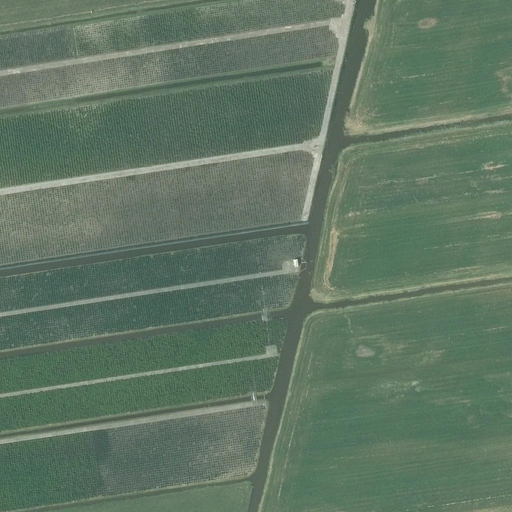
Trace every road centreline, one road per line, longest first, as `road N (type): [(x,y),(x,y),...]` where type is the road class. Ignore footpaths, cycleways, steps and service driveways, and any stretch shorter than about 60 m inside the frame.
road 1 (track): [(0,74),(346,26)]
road 2 (track): [(319,146),(0,192)]
road 3 (track): [(0,315),(296,270)]
road 4 (track): [(276,354),(0,396)]
road 5 (track): [(0,443),(264,404)]
road 6 (track): [(351,0),(305,214)]
